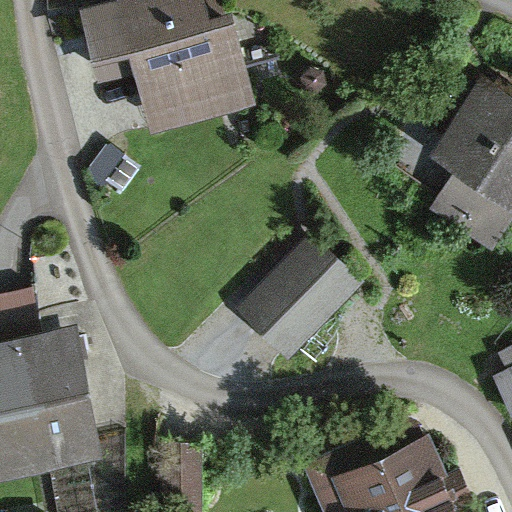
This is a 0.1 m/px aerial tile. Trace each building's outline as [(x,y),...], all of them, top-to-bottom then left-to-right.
[(193,0),(143,0),(88,14),(103,72),(141,62),(156,118),(245,95),(227,24),(202,31),(193,0)] [(511,103),(484,84),(437,153),(466,172),(443,206),(491,239),(511,207),(511,103)] [(107,141),(87,170),(121,193),(141,165),(107,141)] [(360,276),(312,233),(251,300),(299,343),(360,276)] [(0,477),(103,456),(78,332),(67,334),(48,338),(38,287),(0,293),(0,477)] [(446,511),(408,426),(315,467),(335,511),(446,511)] [(201,441),(162,441),(162,511),(167,511),(203,511),(201,441)]
